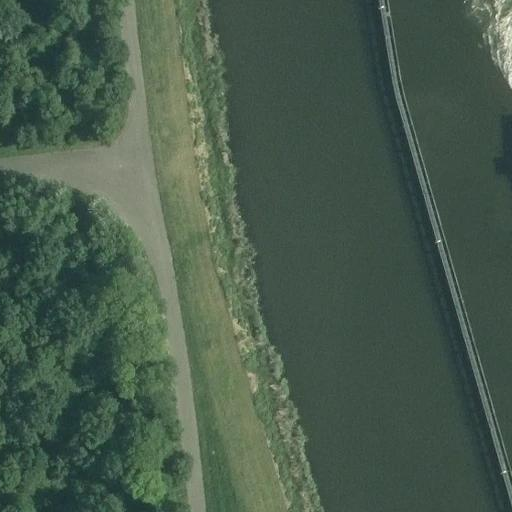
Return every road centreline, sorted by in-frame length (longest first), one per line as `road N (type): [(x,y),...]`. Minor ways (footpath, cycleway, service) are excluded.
road 1 (unclassified): [(199,511),(146,153)]
road 2 (unclassified): [(146,153),(128,0)]
road 3 (unclassified): [(0,171),(146,153)]
